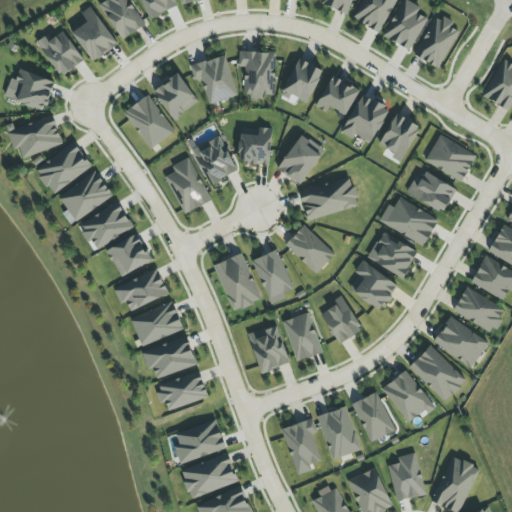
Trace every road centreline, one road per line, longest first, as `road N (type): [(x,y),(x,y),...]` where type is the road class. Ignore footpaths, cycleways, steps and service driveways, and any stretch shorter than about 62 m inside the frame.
road 1 (residential): [(84,107),(171,44),(222,27),(269,24),(352,50),(511,147)]
road 2 (residential): [(84,107),(181,248),(284,511)]
road 3 (residential): [(247,410),(348,376),(386,351),(410,325),(511,154)]
road 4 (residential): [(444,108),(510,0)]
